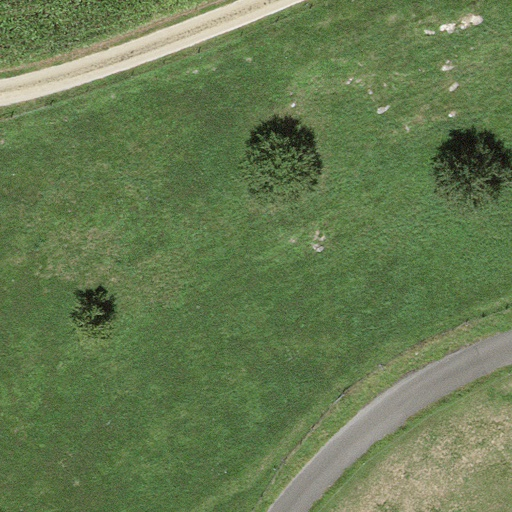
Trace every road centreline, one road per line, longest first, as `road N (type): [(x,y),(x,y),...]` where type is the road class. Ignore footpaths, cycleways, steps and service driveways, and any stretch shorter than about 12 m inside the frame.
road 1 (track): [(273,0),(50,89),(0,94)]
road 2 (unclassified): [(281,511),(345,442),(419,380),(511,344)]
